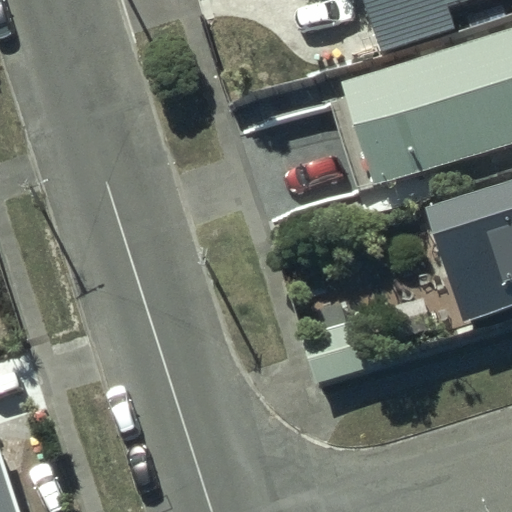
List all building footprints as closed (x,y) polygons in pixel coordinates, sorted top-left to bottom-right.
[(360,0),(377,55),(453,33),(447,13),(493,0),(360,0)] [(511,29),(337,84),(371,192),(511,148),(511,29)] [(511,197),(425,224),(454,329),(511,311),(511,197)] [(301,344),(316,391),(388,369),(373,322),(301,344)] [(0,511),(14,511),(0,462),(0,511)]
